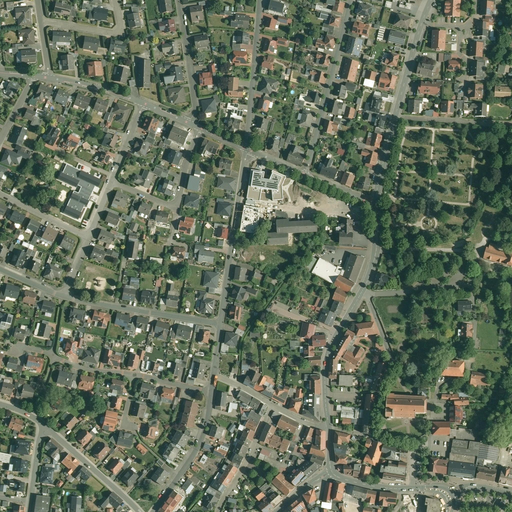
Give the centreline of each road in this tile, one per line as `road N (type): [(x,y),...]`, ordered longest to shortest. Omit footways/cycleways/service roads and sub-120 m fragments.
road 1 (residential): [(304,174),(350,0)]
road 2 (residential): [(219,324),(246,148)]
road 3 (residential): [(219,324),(62,296)]
road 4 (residential): [(374,437),(391,362),(361,291)]
road 5 (residential): [(246,148),(259,0)]
road 6 (residential): [(110,180),(175,203),(199,128)]
road 7 (secondary): [(361,291),(327,354),(329,427)]
road 8 (residential): [(153,511),(202,436),(212,392)]
road 9 (residential): [(44,426),(138,511)]
road 10 (residential): [(189,123),(194,103),(178,0)]
road 11 (residential): [(134,375),(17,346)]
road 12 (residential): [(218,511),(273,405)]
